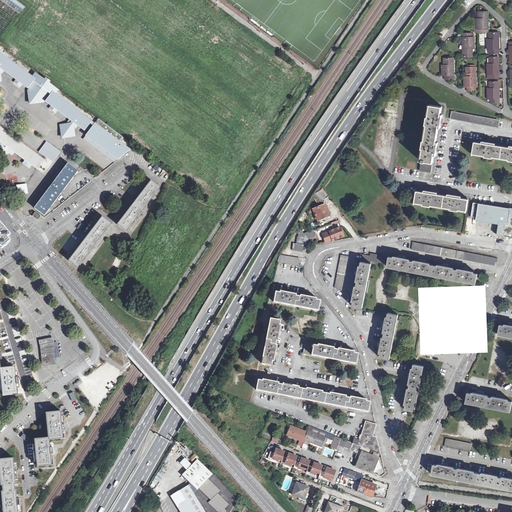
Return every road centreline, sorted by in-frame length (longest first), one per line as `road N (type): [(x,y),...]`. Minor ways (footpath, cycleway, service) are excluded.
road 1 (trunk): [(417,0),(302,164),(136,441)]
road 2 (trunk): [(163,434),(311,178),(440,0)]
road 3 (residential): [(511,247),(412,232),(325,250),(314,260),(315,277),(362,335),(392,461)]
road 4 (tertiary): [(274,511),(36,244)]
road 5 (residential): [(36,244),(40,265),(97,350),(0,439)]
road 6 (residential): [(511,261),(416,464)]
road 7 (residential): [(36,244),(137,162)]
